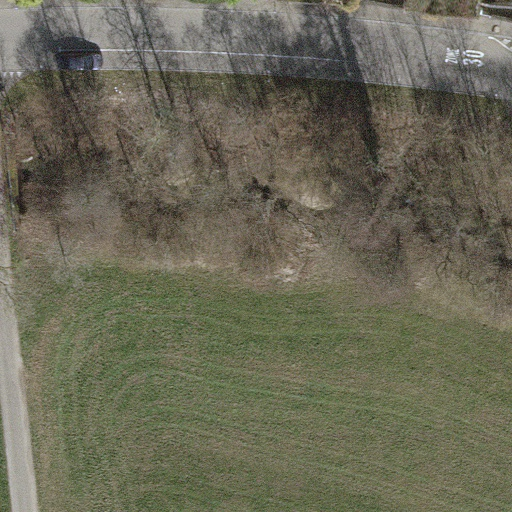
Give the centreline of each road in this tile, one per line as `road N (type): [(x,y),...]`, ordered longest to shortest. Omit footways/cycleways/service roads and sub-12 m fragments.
road 1 (tertiary): [(0,41),(206,35),(511,70)]
road 2 (track): [(0,262),(25,511)]
